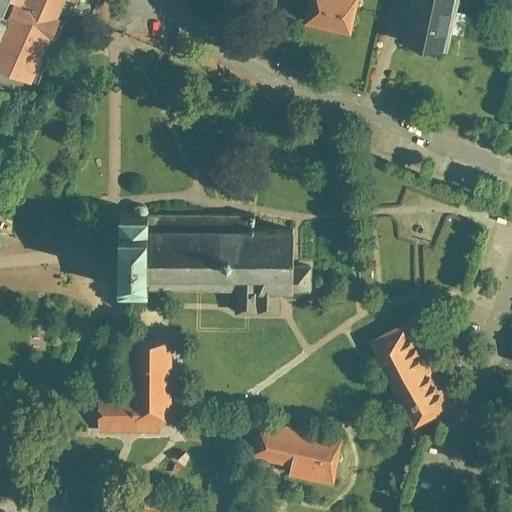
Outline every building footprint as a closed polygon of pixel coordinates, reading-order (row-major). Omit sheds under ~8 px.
[(0,0),(0,67),(24,79),(59,0),(0,0)] [(357,0),(309,0),(305,20),(351,30),(357,0)] [(455,0),(452,0),(412,0),(402,46),(443,55),(455,0)] [(0,89),(16,96),(24,79),(0,67),(0,89)] [(0,89),(0,133),(16,96),(0,89)] [(133,214),(120,214),(120,249),(120,289),(237,290),(237,312),(279,312),(279,290),(311,290),(311,267),(293,267),(294,230),(286,230),(286,231),(255,229),(255,215),(149,214),(149,212),(148,211),(148,209),(147,208),(146,207),(144,206),(142,206),(141,206),(139,206),(138,206),(137,207),(136,208),(135,209),(134,210),(133,212),(133,214)] [(400,326),(365,344),(409,429),(443,411),(400,326)] [(169,343),(129,344),(131,402),(99,402),(100,430),(171,428),(169,343)] [(345,439),(256,421),(249,458),(293,467),(291,480),(334,489),(345,439)]
